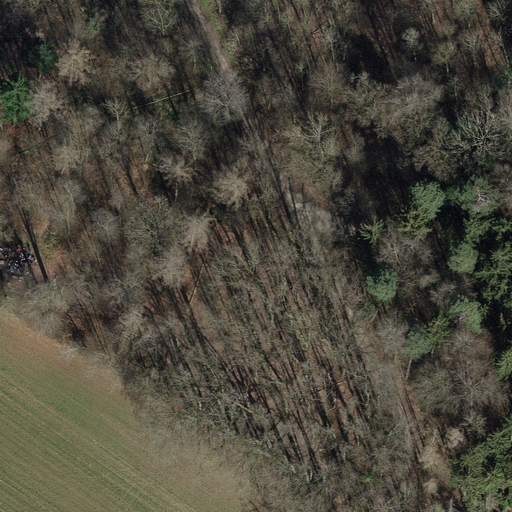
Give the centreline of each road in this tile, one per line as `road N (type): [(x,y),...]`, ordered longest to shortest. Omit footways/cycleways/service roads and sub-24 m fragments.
road 1 (track): [(193,0),(276,171),(421,208),(511,244)]
road 2 (track): [(414,511),(389,389),(276,171)]
